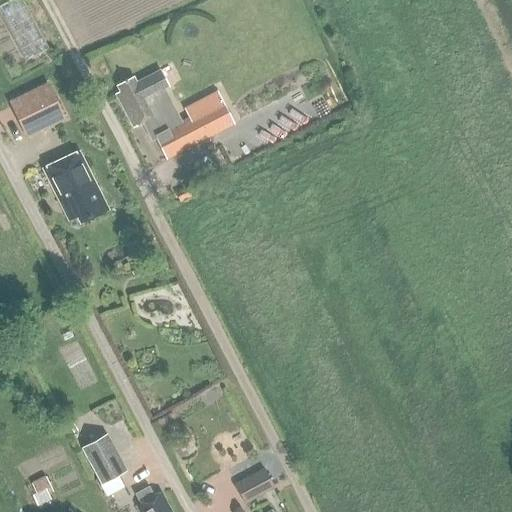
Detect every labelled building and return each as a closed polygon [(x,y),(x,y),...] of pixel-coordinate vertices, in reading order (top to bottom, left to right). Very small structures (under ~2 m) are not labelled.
[(46,49),(20,0),(7,0),(0,4),(0,16),(24,61),(46,49)] [(150,127),(146,119),(157,114),(140,80),(133,84),(130,76),(113,85),(116,92),(112,94),(129,128),(140,122),(144,130),(150,127)] [(44,83),(6,101),(23,137),(51,124),(44,110),(55,105),(44,83)] [(152,136),(166,160),(227,125),(218,111),(211,115),(208,109),(190,119),(188,116),(152,136)] [(75,152),(39,170),(63,220),(72,215),(76,223),(102,210),(75,152)] [(180,202),(191,195),(185,186),(174,193),(180,202)] [(126,471),(107,434),(106,434),(80,448),(100,485),(102,484),(117,476),(126,471)] [(274,487),(264,468),(235,484),(246,503),(274,487)] [(45,476),(31,483),(36,494),(45,489),(47,495),(52,492),(45,476)] [(168,511),(157,491),(150,495),(147,489),(136,495),(140,501),(132,505),(136,511),(168,511)]
